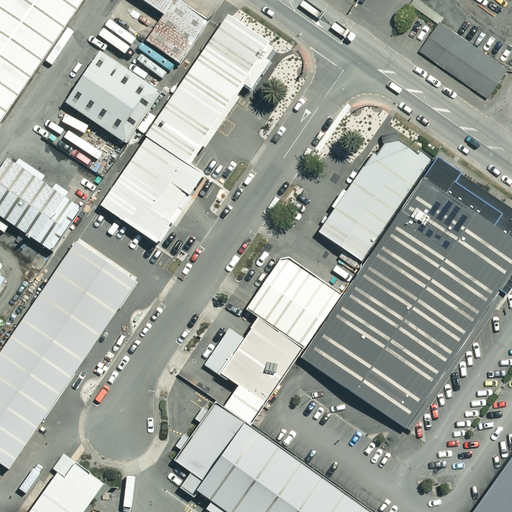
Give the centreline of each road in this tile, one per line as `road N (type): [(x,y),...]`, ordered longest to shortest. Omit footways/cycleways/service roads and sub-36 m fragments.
road 1 (unclassified): [(114,412),(354,53)]
road 2 (secondary): [(511,162),(354,53)]
